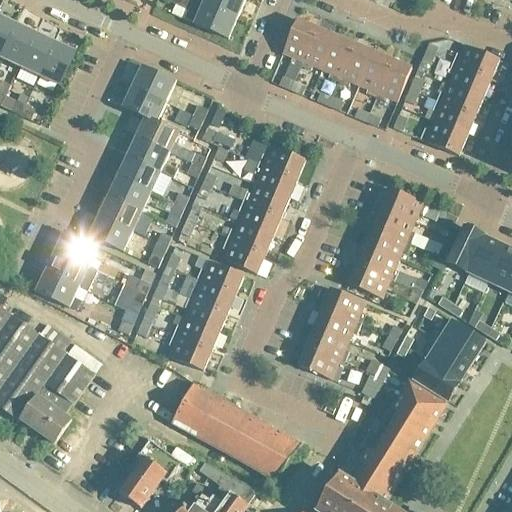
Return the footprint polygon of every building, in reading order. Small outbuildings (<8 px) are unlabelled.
[(165,0),(181,7),(189,11),(193,1),(191,0),(165,0)] [(237,19),(245,0),(205,0),(203,5),(237,19)] [(231,33),(237,19),(203,5),(193,1),(189,11),(185,20),(195,24),(195,25),(228,40),(231,33)] [(0,56),(15,25),(0,18),(0,56)] [(295,82),(301,67),(318,28),(299,19),(284,54),(294,58),(291,63),(289,62),(282,77),(284,77),(280,86),(291,91),(295,82)] [(0,59),(19,68),(34,35),(15,25),(0,56),(0,59)] [(322,70),(337,36),(318,28),(301,67),(311,71),(313,66),(322,70)] [(38,77),(54,44),(34,35),(19,68),(38,77)] [(339,83),(356,44),(337,36),(322,70),(331,74),(329,78),(339,83)] [(59,86),(74,53),(73,52),(73,53),(54,44),(38,77),(59,86)] [(360,86),(375,52),(356,44),(339,83),(349,87),(351,82),(360,86)] [(435,56),(438,49),(429,45),(426,52),(435,56)] [(491,80),(499,61),(466,47),(462,56),(457,54),(453,64),(491,80)] [(377,99),(394,61),(375,52),(360,86),(368,90),(367,95),(377,99)] [(427,75),(435,56),(426,52),(418,71),(427,75)] [(377,99),(386,103),(388,99),(398,103),(413,69),(394,61),(377,99)] [(483,99),(491,80),(453,64),(449,74),(453,76),(450,84),(483,99)] [(167,104),(177,83),(143,67),(133,88),(167,104)] [(419,93),(424,82),(427,75),(418,71),(415,78),(410,90),(419,93)] [(61,94),(77,105),(87,90),(72,79),(61,94)] [(303,96),(306,87),(295,82),(291,91),(303,96)] [(475,118),(483,99),(450,84),(446,94),(441,92),(437,101),(475,118)] [(131,113),(146,120),(146,119),(157,124),(158,124),(167,104),(133,88),(123,109),(131,113)] [(414,105),(419,93),(410,90),(405,102),(414,105)] [(329,107),(332,98),(321,93),(317,102),(329,107)] [(20,95),(16,103),(24,107),(28,98),(20,95)] [(340,112),(344,103),(332,98),(329,107),(340,112)] [(467,136),(475,118),(437,101),(433,112),(437,113),(434,122),(467,136)] [(19,117),(24,107),(16,103),(14,102),(9,112),(19,117)] [(29,121),(34,111),(24,107),(19,117),(29,121)] [(203,121),(208,111),(198,107),(193,117),(203,121)] [(217,109),(210,126),(218,129),(225,113),(217,109)] [(367,123),(370,115),(358,109),(354,118),(367,123)] [(377,128),(381,119),(370,115),(367,123),(377,128)] [(403,131),(408,120),(399,116),(394,127),(403,131)] [(199,131),(203,121),(193,117),(189,126),(199,131)] [(170,154),(180,134),(158,124),(157,124),(146,119),(146,120),(137,138),(170,154)] [(459,155),(467,136),(434,122),(430,131),(425,129),(421,139),(459,155)] [(234,140),(216,133),(207,129),(202,141),(211,144),(212,142),(230,150),(234,140)] [(170,155),(170,154),(137,138),(128,158),(161,174),(170,178),(170,177),(174,179),(177,171),(165,165),(170,155)] [(222,163),(227,152),(219,148),(214,160),(222,163)] [(259,165),(297,181),(305,162),(271,148),(267,157),(263,155),(259,165)] [(202,169),(207,159),(197,155),(192,165),(202,169)] [(127,158),(118,178),(151,194),(161,174),(128,158),(127,158)] [(197,180),(202,169),(192,165),(188,175),(197,180)] [(289,200),(297,182),(297,181),(259,165),(254,175),(259,177),(255,186),(289,200)] [(211,189),(216,178),(208,174),(203,186),(211,189)] [(109,198),(142,213),(151,194),(118,178),(109,198)] [(206,201),(211,189),(203,186),(198,197),(206,201)] [(281,219),(289,200),(255,186),(251,195),(247,193),(243,203),(281,219)] [(423,218),(427,207),(389,190),(381,209),(415,224),(418,216),(423,218)] [(184,209),(189,199),(179,195),(175,205),(184,209)] [(100,217),(99,218),(133,233),(142,213),(109,198),(100,217)] [(273,238),(281,219),(243,203),(238,213),(234,211),(230,219),(239,223),(273,238)] [(180,219),(184,209),(175,205),(170,215),(180,219)] [(411,234),(415,224),(381,209),(373,228),(411,245),(415,236),(411,234)] [(195,227),(200,215),(191,211),(186,223),(195,227)] [(452,231),(457,220),(449,216),(444,227),(452,231)] [(123,254),(133,233),(99,218),(90,238),(123,254)] [(189,238),(195,227),(186,223),(181,234),(189,238)] [(265,257),(273,238),(239,223),(235,232),(231,230),(227,240),(265,257)] [(407,255),(411,245),(373,228),(365,247),(398,262),(402,254),(407,255)] [(469,274),(486,238),(465,228),(448,264),(469,274)] [(89,269),(96,273),(105,254),(98,251),(98,249),(64,233),(55,253),(89,269)] [(167,249),(171,239),(162,234),(157,244),(167,249)] [(489,283),(505,248),(486,238),(469,274),(489,283)] [(257,276),(265,257),(227,240),(222,250),(227,252),(223,262),(257,276)] [(158,269),(167,249),(157,244),(148,265),(158,269)] [(446,261),(452,249),(444,245),(438,257),(446,261)] [(394,271),(398,262),(365,247),(357,266),(395,283),(399,273),(394,271)] [(508,292),(511,284),(511,250),(505,248),(489,283),(508,292)] [(87,292),(96,273),(89,269),(55,253),(46,273),(80,289),(87,292)] [(175,271),(180,259),(172,256),(167,267),(175,271)] [(440,272),(446,261),(438,257),(432,268),(440,272)] [(236,297),(244,277),(198,258),(194,268),(201,271),(197,280),(236,297)] [(390,293),(395,283),(357,266),(348,286),(382,300),(386,291),(390,293)] [(156,275),(146,271),(136,292),(146,296),(156,275)] [(80,289),(46,273),(36,293),(77,313),(81,304),(74,301),(80,289)] [(167,289),(171,279),(163,275),(159,285),(167,289)] [(228,316),(236,297),(197,280),(188,276),(180,295),(189,298),(189,299),(228,316)] [(422,294),(428,283),(420,278),(414,290),(422,294)] [(180,295),(167,289),(159,285),(153,298),(150,305),(158,308),(162,301),(184,310),(185,309),(189,311),(185,320),(220,335),(228,316),(189,299),(189,298),(180,295)] [(142,306),(146,296),(136,292),(127,288),(118,307),(128,312),(137,316),(142,306)] [(416,306),(422,294),(414,290),(408,301),(416,306)] [(364,305),(334,292),(331,291),(322,310),(360,327),(361,326),(365,316),(360,314),(364,305)] [(446,300),(441,308),(450,313),(455,306),(446,300)] [(155,315),(158,308),(150,305),(142,324),(150,327),(155,315)] [(459,319),(464,311),(455,306),(450,313),(459,319)] [(102,365),(75,345),(67,356),(0,308),(0,409),(19,423),(21,421),(55,445),(72,421),(65,416),(73,405),(74,406),(102,365)] [(431,322),(436,312),(428,308),(423,318),(431,322)] [(80,309),(74,321),(86,328),(93,316),(80,309)] [(356,336),(360,327),(322,310),(314,329),(348,343),(352,334),(356,336)] [(137,335),(141,325),(134,322),(137,316),(128,312),(123,322),(118,332),(122,334),(119,341),(131,347),(137,335)] [(212,353),(220,335),(185,320),(182,329),(177,327),(173,337),(212,353)] [(440,342),(473,363),(486,343),(452,322),(440,342)] [(482,323),(478,331),(487,337),(491,329),(482,323)] [(145,338),(150,327),(142,324),(141,325),(137,335),(145,338)] [(396,342),(402,331),(394,327),(388,338),(396,342)] [(344,352),(348,343),(314,329),(306,348),(344,364),(349,354),(344,352)] [(500,335),(491,329),(487,337),(496,342),(500,335)] [(406,336),(401,346),(409,350),(414,341),(406,336)] [(203,373),(212,353),(173,337),(169,347),(173,349),(169,358),(203,373)] [(390,353),(396,342),(388,338),(382,349),(390,353)] [(428,362),(461,383),(473,363),(440,342),(428,362)] [(404,359),(409,350),(401,346),(396,355),(404,359)] [(340,373),(344,364),(306,348),(298,367),(331,382),(336,371),(340,373)] [(381,384),(392,363),(383,359),(380,365),(372,361),(364,375),(372,379),(381,384)] [(415,382),(448,403),(461,383),(428,362),(415,382)] [(372,379),(364,375),(356,391),(364,395),(372,379)] [(295,457),(302,446),(300,444),(238,410),(193,385),(171,426),(276,484),(283,474),(284,474),(285,472),(284,472),(293,459),(294,459),(295,457)] [(348,483),(339,478),(317,511),(394,511),(383,505),(422,443),(444,407),(410,385),(402,397),(396,407),(348,483)] [(171,480),(181,465),(138,435),(129,449),(140,457),(128,473),(133,476),(127,485),(126,484),(125,486),(126,486),(121,494),(120,493),(119,495),(142,511),(143,510),(142,509),(148,502),(149,501),(154,493),(155,493),(156,492),(161,484),(162,484),(163,483),(162,482),(166,476),(170,479),(170,480),(171,480)] [(224,500),(221,503),(207,492),(192,511),(185,508),(183,511),(177,507),(173,511),(246,511),(249,508),(248,508),(248,507),(256,494),(205,465),(199,473),(220,488),(218,491),(222,494),(220,497),(224,500)]
